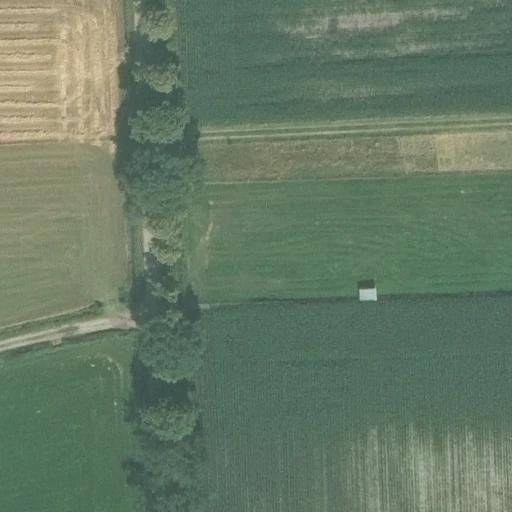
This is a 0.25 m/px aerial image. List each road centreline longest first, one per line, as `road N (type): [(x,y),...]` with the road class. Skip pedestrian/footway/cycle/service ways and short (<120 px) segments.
road 1 (track): [(511,118),(146,134)]
road 2 (track): [(141,0),(152,315)]
road 3 (track): [(152,315),(158,511)]
road 4 (track): [(0,350),(152,315)]
